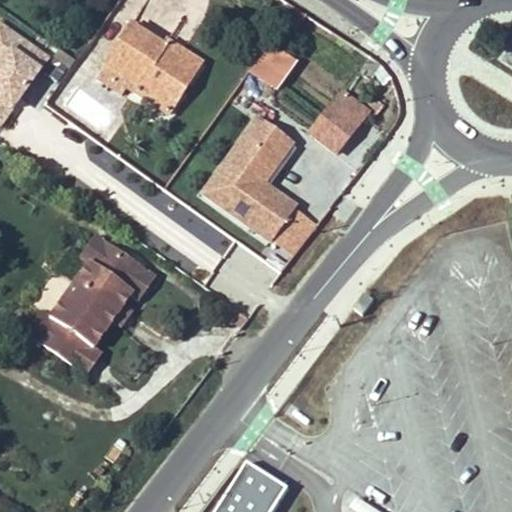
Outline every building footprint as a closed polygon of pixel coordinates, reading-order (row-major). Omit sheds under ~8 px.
[(56,53),(51,60),(0,27),(0,137),(0,138),(26,98),(43,109),(73,63),(56,53)] [(168,52),(166,51),(132,27),(106,64),(138,86),(133,94),(149,106),(155,98),(171,109),(195,76),(165,55),(168,52)] [(272,96),(295,65),(267,44),(243,76),(272,96)] [(170,45),(166,51),(168,52),(165,55),(195,76),(201,67),(170,45)] [(275,94),(306,124),(332,97),(300,67),(275,94)] [(342,92),(304,137),(334,163),(372,118),(342,92)] [(166,118),(171,109),(155,98),(149,106),(166,118)] [(266,191),(294,150),(258,123),(205,196),(274,248),(297,212),(266,191)] [(126,252),(99,233),(85,256),(93,262),(111,274),(126,252)] [(241,328),(248,319),(246,317),(280,278),(238,242),(197,290),(241,328)] [(93,262),(57,317),(102,347),(120,319),(138,292),(146,298),(161,275),(126,252),(111,274),(93,262)] [(128,325),(146,298),(138,292),(120,319),(128,325)] [(57,317),(48,311),(34,334),(95,375),(110,353),(102,347),(57,317)] [(246,463),(213,511),(275,511),(289,490),(246,463)] [(375,511),(357,500),(350,510),(352,511),(375,511)]
